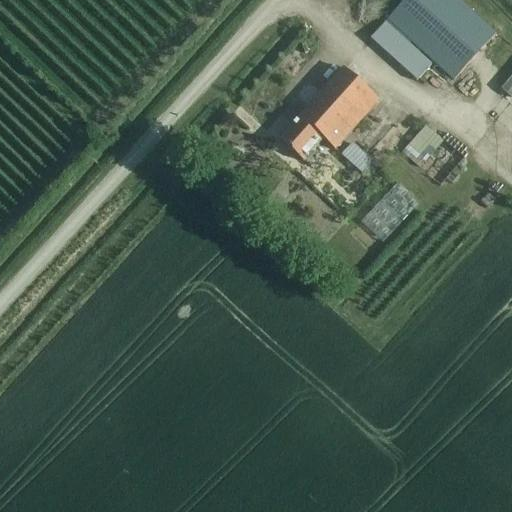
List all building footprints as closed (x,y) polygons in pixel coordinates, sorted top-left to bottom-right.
[(411,0),(373,41),(408,74),(416,81),(429,68),(407,48),(412,43),(454,83),(497,37),(457,0),(411,0)] [(336,151),(381,103),(346,71),(280,141),(304,163),(325,141),(336,151)] [(426,116),(401,146),(440,179),(465,149),(426,116)] [(351,145),(341,157),(363,177),(373,166),(351,145)] [(383,185),(377,194),(406,212),(411,203),(383,185)]
